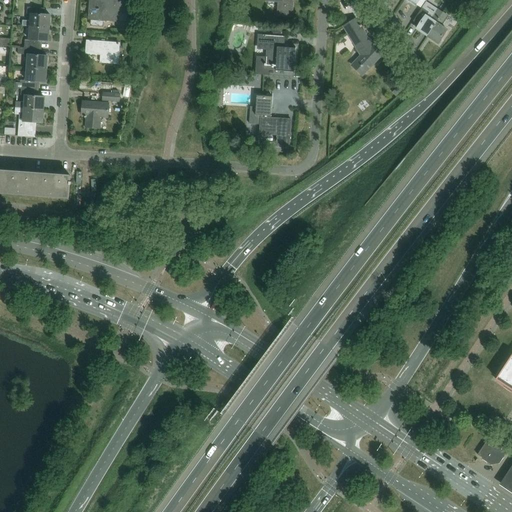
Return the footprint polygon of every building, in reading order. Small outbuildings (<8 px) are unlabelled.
[(89,8),(89,19),(91,20),(91,25),(103,26),(103,20),(118,21),(127,22),(129,2),(125,1),(125,0),(111,0),(112,1),(103,0),(90,0),(90,8),(89,8)] [(272,0),(278,0),(277,16),(292,17),(292,0),(272,0)] [(422,7),(413,20),(419,24),(417,28),(427,35),(442,13),(437,9),(426,2),(422,7)] [(30,26),(31,27),(48,27),(48,23),(49,23),(50,15),(42,14),(43,9),(44,9),(44,8),(27,7),(27,13),(31,14),(30,26)] [(441,26),(447,16),(442,13),(427,35),(438,43),(444,35),(447,37),(451,32),(441,26)] [(360,25),(356,19),(343,26),(359,52),(362,55),(355,61),(356,61),(352,65),(362,75),(366,71),(384,52),(374,42),(372,44),(369,41),(361,27),(362,27),(361,25),(360,25)] [(49,27),(48,27),(31,27),(31,33),(30,32),(29,40),(25,39),(24,48),(39,49),(40,41),(48,41),(49,27)] [(294,48),(291,48),(282,47),(283,37),(285,37),(268,36),(267,46),(265,75),(292,77),(292,72),(294,72),(295,48),(294,48)] [(90,41),(87,41),(86,53),(101,54),(100,62),(117,63),(119,44),(92,41),(92,40),(90,40),(90,41)] [(18,48),(18,54),(24,54),(28,54),(27,68),(29,68),(45,68),(45,64),(46,64),(47,56),(39,55),(39,54),(39,49),(24,48),(18,48)] [(16,83),(16,89),(21,89),(37,91),(37,90),(37,81),(45,82),(46,68),(45,68),(29,68),(28,74),(27,73),(26,80),(22,80),(22,83),(16,83)] [(43,105),(44,96),(36,96),(37,91),(21,89),(21,95),(25,95),(24,102),(18,102),(18,108),(20,108),(20,109),(43,110),(43,109),(42,109),(42,105),(43,105)] [(101,111),(107,112),(108,112),(108,101),(119,101),(119,93),(103,92),(103,102),(82,101),(83,100),(82,100),(81,111),(82,111),(82,110),(85,110),(84,116),(83,117),(85,117),(84,127),(99,128),(101,111)] [(291,120),(282,119),(271,118),(272,97),(256,96),(255,115),(261,116),(261,118),(260,118),(260,125),(260,134),(277,134),(277,139),(276,139),(276,141),(277,141),(276,145),(289,146),(291,120)] [(42,123),(43,110),(20,109),(20,108),(18,108),(15,108),(14,115),(19,115),(18,136),(33,137),(34,122),(42,123)] [(36,195),(37,173),(24,172),(23,172),(23,174),(19,173),(19,171),(18,171),(18,172),(5,171),(3,193),(4,193),(4,192),(36,194),(35,195),(36,195)] [(70,182),(70,176),(56,175),(56,174),(55,176),(51,176),(51,174),(37,173),(36,195),(36,194),(68,197),(68,198),(69,198),(70,184),(71,182),(70,182)] [(511,353),(495,378),(511,389),(511,353)] [(507,450),(492,440),(488,438),(477,454),(491,463),(499,462),(507,450)] [(511,463),(499,486),(511,493),(511,463)]
